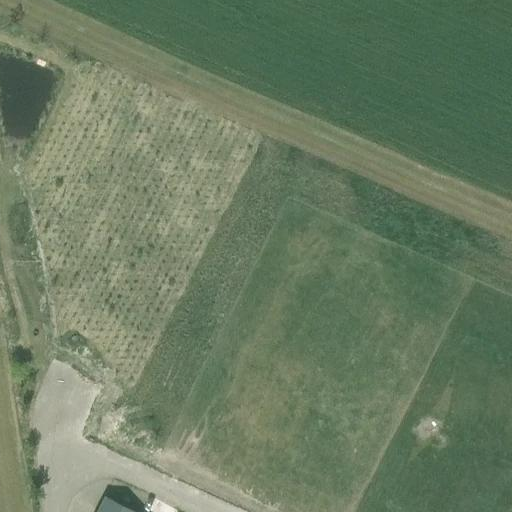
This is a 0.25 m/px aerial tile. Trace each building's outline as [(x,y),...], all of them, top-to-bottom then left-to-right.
[(73,75),(3,245),(147,304),(217,134),(73,75)] [(198,300),(224,310),(240,291),(282,326),(468,319),(471,398),(467,398),(469,445),(511,463),(511,269),(229,151),(191,243),(230,259),(243,243),(350,288),(350,295),(369,271),(371,319),(339,306),(339,318),(313,307),(324,293),(314,294),(320,285),(299,286),(298,271),(209,274),(198,300)] [(511,511),(511,477),(88,313),(66,369),(99,382),(77,438),(222,495),(237,482),(231,499),(241,503),(244,501),(252,511),(253,511),(265,482),(289,492),(296,475),(304,479),(308,469),(333,461),(353,484),(398,501),(405,483),(410,485),(424,473),(434,486),(424,511),(511,511)] [(8,355),(18,354),(15,324),(5,325),(8,355)] [(136,511),(106,496),(97,511),(136,511)]
